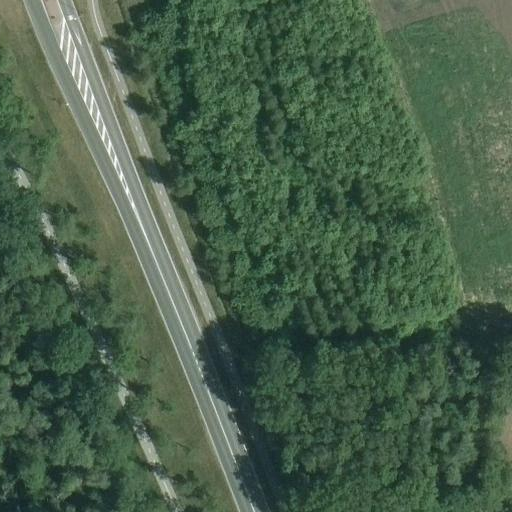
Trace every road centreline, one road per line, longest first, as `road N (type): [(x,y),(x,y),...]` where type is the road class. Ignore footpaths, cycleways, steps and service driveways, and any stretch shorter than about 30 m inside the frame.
road 1 (primary): [(31,0),(171,301)]
road 2 (primary): [(171,301),(63,0)]
road 3 (primary): [(252,511),(171,301)]
